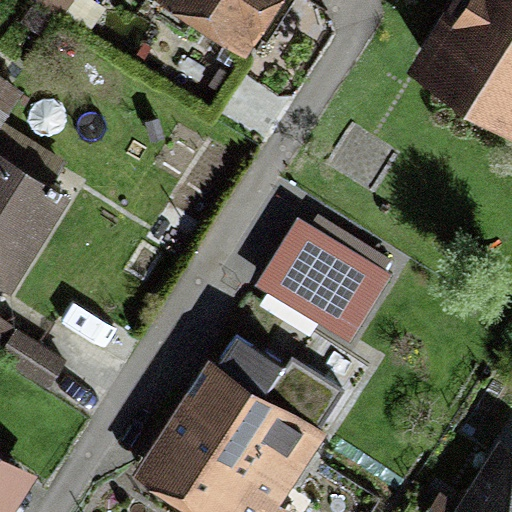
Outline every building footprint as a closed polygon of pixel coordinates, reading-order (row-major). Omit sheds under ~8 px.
[(188,0),(239,33),(260,0),(188,0)] [(511,0),(459,0),(425,55),(511,108),(511,0)] [(49,183),(0,153),(0,275),(7,280),(39,226),(33,222),(53,189),(57,191),(61,184),(51,179),(49,183)] [(384,270),(307,223),(281,266),(331,296),(318,316),(345,333),(384,270)] [(65,358),(17,328),(2,353),(49,383),(65,358)] [(290,365),(236,330),(148,466),(219,511),(263,511),(346,386),(297,354),(290,365)] [(465,511),(511,511),(511,450),(506,447),(465,511)]
